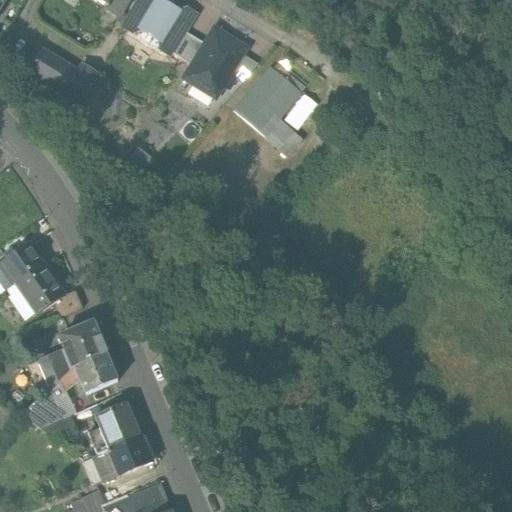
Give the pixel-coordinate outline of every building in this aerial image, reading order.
[(111,0),(109,4),(108,3),(105,9),(118,17),(128,0),(111,0)] [(165,1),(163,3),(159,0),(158,0),(140,0),(123,28),(127,30),(132,35),(137,39),(142,43),(148,47),(155,50),(162,53),(166,54),(170,56),(172,54),(184,32),(195,15),(186,10),(178,12),(174,9),(175,6),(174,4),(173,2),(171,0),(169,0),(167,0),(165,1)] [(246,49),(214,30),(211,35),(205,45),(192,66),(190,69),(199,75),(193,85),(215,98),(222,88),(228,88),(234,79),(232,77),(230,74),(242,55),(246,49)] [(184,32),(172,54),(192,66),(205,45),(184,32)] [(78,72),(39,49),(27,69),(66,93),(66,92),(79,101),(96,74),(82,65),(78,72)] [(257,65),(242,55),(230,74),(232,77),(241,84),(257,65)] [(269,70),(234,111),(265,137),(273,127),(300,95),(269,70)] [(286,140),(273,127),(265,137),(279,148),(280,147),(286,140)] [(293,147),(286,140),(280,147),(287,154),(293,147)] [(0,266),(0,282),(7,292),(16,286),(15,285),(42,267),(28,246),(0,266)] [(64,297),(42,267),(15,285),(16,286),(37,317),(54,305),(65,298),(64,297)] [(65,298),(54,305),(60,319),(83,310),(75,292),(64,297),(65,298)] [(106,355),(93,325),(60,340),(65,352),(72,370),(74,369),(106,355)] [(71,372),(72,370),(65,352),(30,367),(44,397),(49,392),(71,372)] [(117,382),(106,355),(74,369),(72,370),(71,372),(74,379),(77,376),(85,396),(117,382)] [(21,418),(41,432),(64,421),(49,392),(44,397),(21,418)] [(126,406),(96,419),(101,431),(88,435),(97,457),(110,452),(141,440),(126,406)] [(64,421),(41,432),(56,442),(77,431),(71,418),(64,421)] [(110,452),(120,477),(151,464),(141,440),(110,452)] [(170,511),(167,503),(152,509),(153,511),(149,511),(170,511)]
